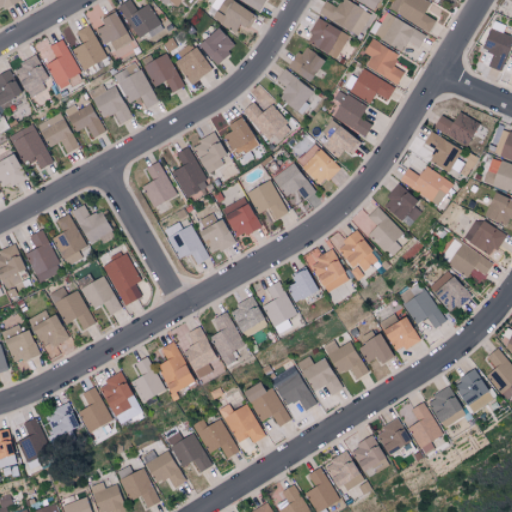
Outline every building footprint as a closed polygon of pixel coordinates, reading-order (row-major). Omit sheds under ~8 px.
[(0,0),(0,10),(18,0),(0,0)] [(127,0),(118,6),(137,38),(147,32),(150,37),(163,29),(147,4),(136,10),(129,0),(127,0)] [(257,14),(230,0),(214,0),(211,6),(217,9),(211,19),(235,32),(240,23),(249,29),(257,14)] [(240,0),(259,10),(264,0),(240,0)] [(357,36),(370,14),(346,0),(341,0),(337,8),(325,0),(317,12),(357,36)] [(356,0),(374,9),(378,0),(356,0)] [(423,14),(430,2),(425,0),(393,0),(389,9),(428,32),(435,21),(423,14)] [(102,26),(95,29),(103,45),(109,41),(113,50),(129,42),(114,12),(99,19),(102,26)] [(418,48),(425,34),(386,14),(374,36),(402,50),(406,42),(418,48)] [(336,58),(348,35),(317,19),(305,41),(336,58)] [(481,49),(504,59),(511,38),(511,36),(501,32),(504,25),(492,21),(481,49)] [(76,31),(81,44),(72,48),(82,68),(105,58),(89,25),(76,31)] [(216,64),(235,46),(217,27),(198,45),(216,64)] [(62,39),(49,46),(45,38),(34,43),(59,90),(82,78),(62,39)] [(403,72),(392,66),(399,54),(370,39),(363,52),(370,56),(365,67),(397,84),(403,72)] [(211,70),(191,41),(171,55),(191,84),(211,70)] [(323,58),(301,46),(288,68),(310,81),(323,58)] [(165,81),(171,92),(183,86),(167,53),(143,65),(153,86),(165,81)] [(13,67),(28,97),(45,89),(41,81),(47,78),(36,55),(13,67)] [(158,101),(134,62),(113,75),(129,102),(139,96),(146,108),(158,101)] [(348,91),(369,102),(374,93),(387,100),(394,87),(361,68),(348,91)] [(302,114),(308,105),(305,102),(313,89),(283,69),(276,80),(286,86),(278,98),(302,114)] [(0,102),(20,93),(10,70),(0,74),(0,102)] [(89,90),(100,118),(114,113),(119,123),(130,118),(116,84),(104,89),(102,84),(89,90)] [(365,135),(371,123),(360,117),(366,105),(344,94),(332,118),(365,135)] [(87,126),(91,137),(102,133),(89,99),(65,108),(73,131),(87,126)] [(270,104),(261,111),(252,101),(242,109),(267,139),(273,134),(279,141),(292,130),(270,104)] [(478,122),(457,110),(452,121),(439,114),(432,126),(465,146),(478,122)] [(37,124),(48,147),(59,142),(65,153),(77,147),(61,113),(37,124)] [(230,131),(224,134),(234,156),(256,145),(243,115),(226,123),(230,131)] [(322,145),(337,156),(342,149),(351,156),(361,142),(330,119),(321,132),(328,137),(322,145)] [(52,162),(33,124),(9,135),(23,165),(35,159),(40,168),(52,162)] [(511,132),(497,127),(491,144),(501,148),(498,156),(511,160),(511,132)] [(433,149),(427,159),(449,172),(452,168),(459,172),(467,159),(458,155),(461,150),(430,131),(423,143),(433,149)] [(236,173),(232,164),(229,165),(214,133),(192,144),(206,173),(219,166),(225,178),(236,173)] [(298,165),(318,186),(338,168),(314,143),(301,156),(304,160),(298,165)] [(184,196),(207,187),(190,145),(175,151),(182,167),(173,170),(184,196)] [(0,158),(0,185),(2,189),(26,177),(13,152),(0,158)] [(511,165),(489,159),(483,183),(511,190),(511,165)] [(145,167),(151,181),(142,185),(151,206),(175,195),(160,160),(145,167)] [(312,193),(295,162),(272,176),(284,197),(297,189),(302,198),(312,193)] [(437,206),(452,184),(425,165),(418,175),(406,167),(398,179),(437,206)] [(287,212),(269,179),(245,191),(257,213),(267,208),(273,220),(287,212)] [(416,199),(397,184),(380,204),(408,227),(420,212),(412,205),(416,199)] [(482,214),(507,226),(511,215),(511,199),(493,190),(482,214)] [(259,227),(246,197),(221,207),(233,238),(259,227)] [(72,210),(87,242),(111,231),(101,210),(89,216),(84,204),(72,210)] [(383,251),(402,231),(376,206),(367,216),(375,225),(365,235),(383,251)] [(55,220),(62,232),(51,237),(67,265),(81,257),(78,250),(86,245),(68,213),(55,220)] [(228,258),(224,248),(233,244),(222,217),(215,220),(212,214),(200,219),(203,227),(198,229),(213,264),(228,258)] [(491,255),(504,234),(476,218),(463,239),(491,255)] [(191,252),(195,263),(207,259),(193,224),(167,235),(177,258),(191,252)] [(35,247),(23,254),(39,282),(62,269),(39,229),(29,235),(35,247)] [(377,259),(356,229),(342,239),(338,232),(329,239),(349,268),(358,262),(363,269),(377,259)] [(491,262),(456,239),(449,249),(448,248),(441,259),(467,276),(473,267),(484,274),(491,262)] [(24,267),(14,244),(0,250),(0,276),(6,289),(16,285),(18,289),(24,286),(17,271),(24,267)] [(309,262),(325,292),(348,280),(332,250),(309,262)] [(122,306),(141,297),(135,283),(139,281),(127,253),(103,263),(122,306)] [(293,301),(316,290),(304,267),(289,275),(293,282),(285,286),(293,301)] [(450,310),(454,305),(458,309),(471,294),(445,270),(427,289),(450,310)] [(109,314),(120,309),(104,275),(81,286),(92,308),(103,303),(109,314)] [(272,299),(262,305),(273,325),(296,313),(278,280),(265,287),(272,299)] [(79,289),(66,294),(63,287),(50,292),(63,324),(77,318),(82,329),(94,324),(79,289)] [(426,316),(435,327),(445,319),(423,289),(402,305),(416,324),(426,316)] [(263,320),(252,297),(229,308),(240,331),(263,320)] [(42,350),(67,339),(56,313),(48,316),(46,311),(29,318),(42,350)] [(243,345),(227,311),(212,318),(218,331),(210,335),(224,365),(236,360),(232,350),(243,345)] [(379,320),(392,352),(417,342),(406,315),(396,319),(394,314),(379,320)] [(274,324),(276,332),(291,328),(288,320),(274,324)] [(510,350),(511,347),(511,324),(503,348),(510,350)] [(13,364),(38,354),(29,329),(21,331),(18,325),(1,331),(13,364)] [(198,379),(213,371),(209,363),(217,359),(199,325),(187,332),(194,344),(183,350),(198,379)] [(389,353),(380,333),(357,343),(365,363),(389,353)] [(322,346),(337,374),(349,367),(355,378),(366,372),(349,340),(337,347),(333,339),(322,346)] [(195,383),(174,340),(160,347),(166,360),(157,365),(171,395),(195,383)] [(485,356),(494,366),(484,375),(500,393),(511,382),(511,366),(495,347),(485,356)] [(296,362),(313,391),(324,385),(330,395),(341,388),(323,357),(312,363),(308,355),(296,362)] [(165,389),(147,356),(135,363),(141,375),(132,381),(142,401),(165,389)] [(304,410),(315,403),(294,365),(272,377),(287,405),(298,399),(304,410)] [(452,382),(470,413),(492,400),(474,369),(452,382)] [(99,383),(118,424),(142,413),(123,372),(99,383)] [(271,387),(265,391),(260,381),(243,390),(259,421),(272,414),(278,426),(288,420),(271,387)] [(111,421),(97,386),(82,392),(88,406),(80,409),(88,430),(111,421)] [(425,399),(437,421),(460,409),(448,387),(425,399)] [(409,408),(416,421),(407,426),(418,447),(441,434),(422,401),(409,408)] [(55,437),(79,425),(68,402),(44,414),(55,437)] [(232,411),(228,403),(218,408),(238,442),(249,436),(253,442),(265,436),(246,403),(232,411)] [(18,441),(31,473),(44,468),(40,459),(51,455),(35,417),(23,423),(29,436),(18,441)] [(238,451),(220,418),(206,425),(203,419),(193,424),(208,452),(221,446),(227,457),(238,451)] [(374,431),(386,453),(409,440),(397,419),(374,431)] [(0,457),(13,455),(9,431),(0,431),(0,457)] [(211,465),(193,432),(181,438),(177,431),(166,437),(181,467),(193,460),(199,472),(211,465)] [(383,458),(372,436),(349,447),(360,470),(383,458)] [(186,480),(166,449),(144,464),(156,483),(167,476),(174,488),(186,480)] [(341,484),(346,491),(363,481),(345,451),(322,465),(335,487),(341,484)] [(129,500),(141,495),(146,507),(159,501),(143,467),(131,472),(128,465),(116,471),(129,500)] [(317,511),(339,499),(318,466),(306,474),(313,486),(303,492),(315,511),(317,511)] [(89,486),(97,511),(107,511),(111,511),(126,511),(117,483),(104,488),(102,482),(89,486)] [(284,499),(276,503),(279,511),(307,511),(296,484),(281,490),(284,499)] [(62,504),(63,511),(91,511),(88,497),(62,504)] [(32,511),(60,511),(57,503),(32,511)]
